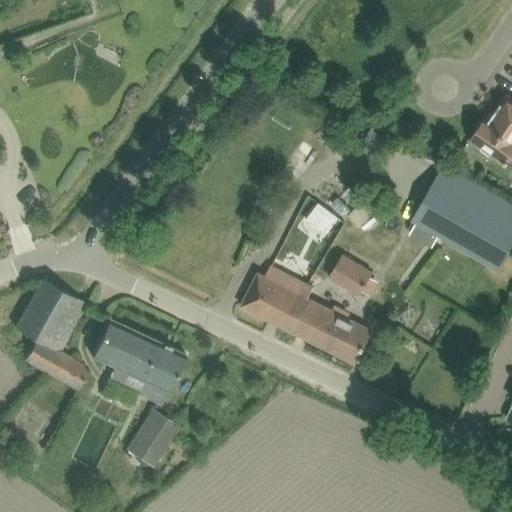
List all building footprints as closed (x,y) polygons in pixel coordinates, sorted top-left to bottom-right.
[(511,99),(507,96),(489,122),(485,120),(492,109),(491,108),(482,122),(480,121),(471,133),(473,134),(470,138),(495,156),(495,154),(504,160),(504,161),(507,163),(507,162),(511,166),(511,99)] [(511,245),(511,204),(443,165),(412,219),(499,268),(511,245)] [(360,177),(353,185),(361,192),(368,184),(360,177)] [(319,203),(306,220),(324,233),(337,216),(319,203)] [(343,253),(328,276),(359,294),(373,271),(343,253)] [(259,273),(241,305),(269,319),(285,286),(294,291),(300,280),(270,265),(265,276),(259,273)] [(15,326),(33,336),(37,338),(26,359),(79,389),(88,373),(79,361),(60,351),(87,302),(43,277),(15,326)] [(285,286),(269,319),(356,363),(365,345),(373,330),(308,298),(314,287),(300,280),(294,291),(285,286)] [(110,318),(101,336),(92,355),(147,383),(142,393),(163,404),(186,354),(110,318)] [(154,466),(180,425),(153,408),(127,448),(154,466)]
